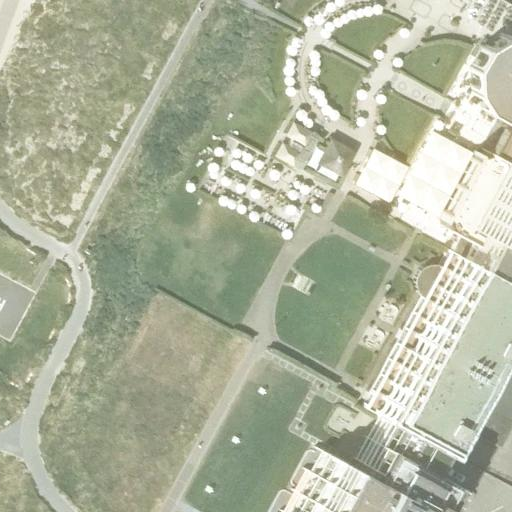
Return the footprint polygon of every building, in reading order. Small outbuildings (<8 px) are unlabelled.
[(421,296),(362,405),(436,445),(472,378),(489,387),(467,428),(496,444),(511,414),(511,361),(505,357),(498,371),(495,375),(478,366),(484,354),(489,356),(511,312),(511,33),(501,34),(480,46),(469,67),(470,90),(482,110),(502,121),(486,150),(480,147),(479,150),(478,149),(477,151),(476,150),(475,151),(472,150),(436,217),(439,219),(438,220),(439,220),(439,222),(440,222),(438,225),(466,240),(458,255),(446,248),(437,265),(433,264),(428,263),(424,264),(420,266),(416,269),(412,277),(412,281),(412,286),(414,290),(417,293),(421,296)] [(308,129),(290,119),(283,132),(301,142),(308,129)] [(298,149),(279,139),(272,153),(291,162),(298,149)] [(322,158),(337,167),(346,151),(330,143),(322,158)] [(435,446),(436,445),(362,405),(361,406),(375,413),(351,457),(359,461),(355,469),(318,449),(283,511),(431,511),(449,480),(419,464),(430,444),(435,446)]
